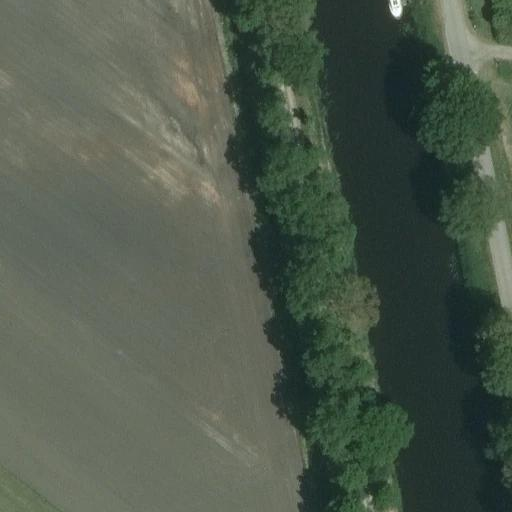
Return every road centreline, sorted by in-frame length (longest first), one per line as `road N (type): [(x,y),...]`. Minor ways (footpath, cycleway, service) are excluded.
road 1 (track): [(272,0),(378,511)]
road 2 (unclassified): [(511,345),(442,0)]
